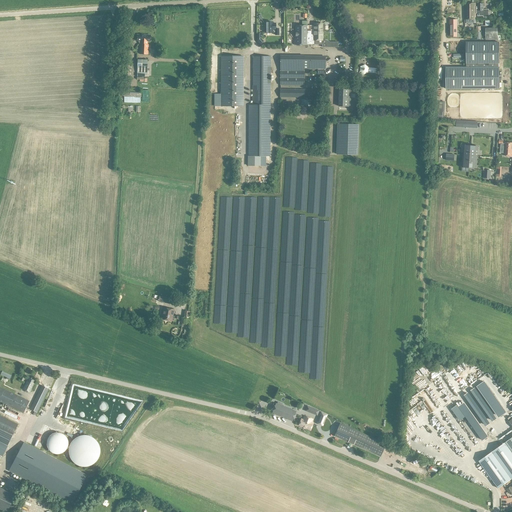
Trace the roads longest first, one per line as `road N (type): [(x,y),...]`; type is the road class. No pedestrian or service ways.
road 1 (unclassified): [(0,354),(256,415),(482,511)]
road 2 (unknown): [(204,0),(187,295)]
road 3 (unclassified): [(0,13),(208,0)]
